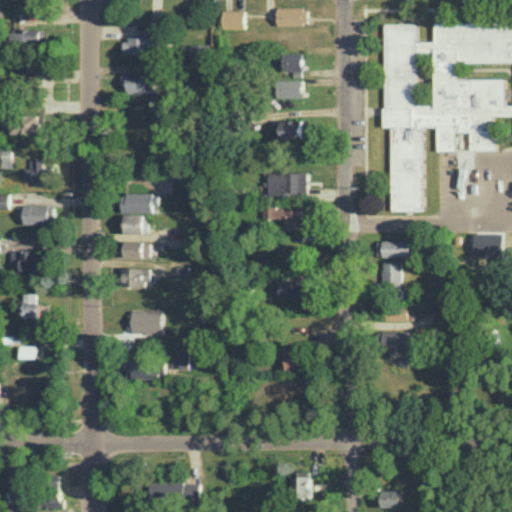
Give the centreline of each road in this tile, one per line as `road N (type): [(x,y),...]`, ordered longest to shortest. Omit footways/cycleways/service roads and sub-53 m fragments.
road 1 (residential): [(353,511),(348,0)]
road 2 (residential): [(0,442),(511,439)]
road 3 (residential): [(95,511),(93,0)]
